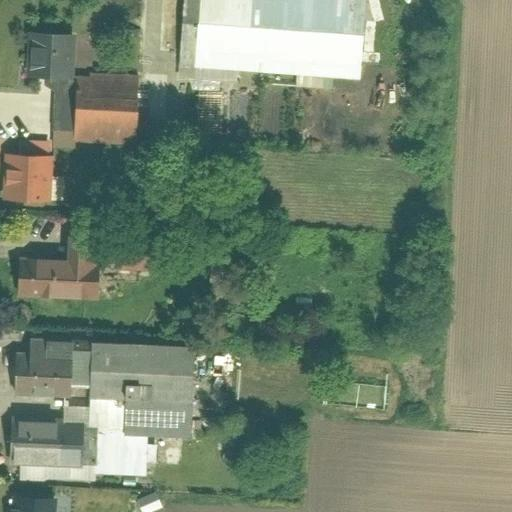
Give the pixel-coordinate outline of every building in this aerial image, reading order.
[(188,0),(184,63),(365,76),(370,0),(188,0)] [(63,77),(80,77),(83,32),(37,30),(34,75),(63,77)] [(83,130),(82,141),(146,144),(149,76),(86,72),(86,78),(83,130)] [(63,77),(60,128),(83,130),(86,78),(80,77),(63,77)] [(82,141),(83,130),(60,128),(59,146),(82,147),(82,141)] [(8,201),(60,204),(63,154),(11,151),(8,201)] [(28,256),(26,294),(108,298),(112,235),(78,233),(76,258),(28,256)] [(103,349),(101,384),(100,395),(207,401),(209,345),(103,340),(103,349)] [(83,355),(81,383),(101,384),(103,349),(83,348),(83,355)] [(24,352),(22,393),(80,396),(81,383),(83,355),(24,352)] [(16,459),(89,464),(92,421),(18,417),(16,459)] [(144,511),(149,511),(164,506),(157,492),(139,499),(144,511)] [(19,511),(64,511),(66,497),(21,493),(19,511)]
